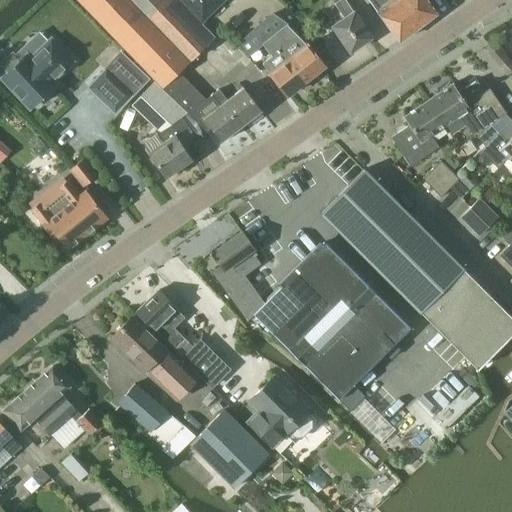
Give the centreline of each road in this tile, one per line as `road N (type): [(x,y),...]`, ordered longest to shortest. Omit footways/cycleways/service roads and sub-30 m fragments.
road 1 (tertiary): [(0,352),(107,263),(331,110)]
road 2 (residential): [(331,110),(511,294)]
road 3 (tertiary): [(331,110),(458,23)]
